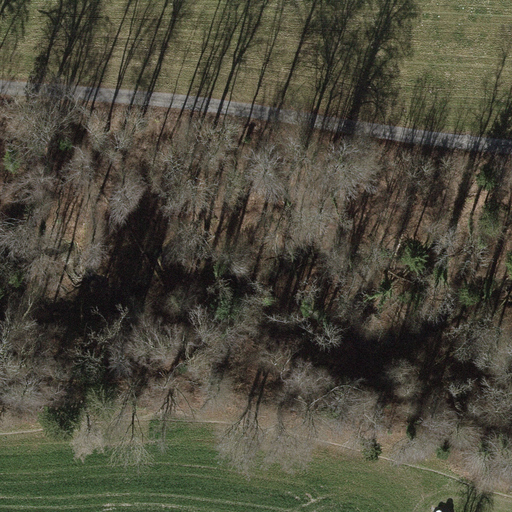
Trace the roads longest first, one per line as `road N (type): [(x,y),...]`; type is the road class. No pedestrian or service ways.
road 1 (track): [(511,148),(174,98),(0,84)]
road 2 (track): [(428,478),(300,424),(0,392)]
